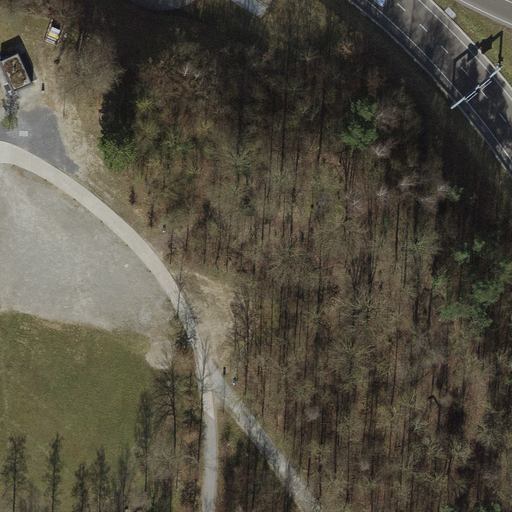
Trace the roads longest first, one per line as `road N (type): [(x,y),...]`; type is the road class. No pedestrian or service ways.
road 1 (track): [(202,363),(187,319),(142,249),(39,166),(0,153)]
road 2 (track): [(315,511),(202,363)]
road 3 (secondary): [(511,129),(392,0)]
road 4 (track): [(202,363),(211,455),(206,511)]
